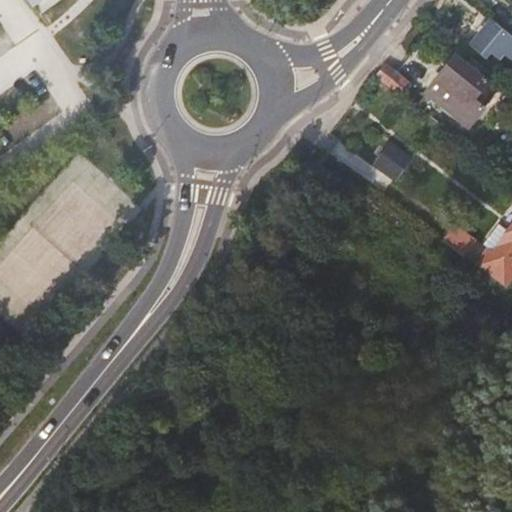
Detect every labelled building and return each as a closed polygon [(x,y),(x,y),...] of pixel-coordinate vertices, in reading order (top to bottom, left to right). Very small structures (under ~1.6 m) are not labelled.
[(511,88),(511,31),(494,17),(466,51),(511,88)] [(401,94),(410,82),(386,62),(376,74),(401,94)] [(451,64),(429,92),(473,127),(491,104),(482,97),(486,91),(451,64)] [(395,144),(379,166),(399,180),(415,158),(395,144)] [(511,284),(511,222),(479,266),(509,288),(511,284)] [(448,240),(468,254),(479,238),(459,224),(448,240)]
